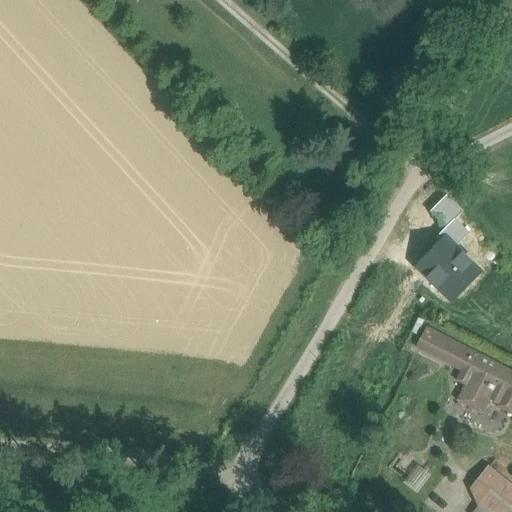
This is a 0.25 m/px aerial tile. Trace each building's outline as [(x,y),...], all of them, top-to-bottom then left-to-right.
[(452,209),(434,194),(426,203),(444,219),(452,209)] [(469,270),(434,233),(405,258),(440,296),(469,270)] [(511,413),(511,373),(426,329),(416,348),(462,372),(458,380),(466,384),(457,401),(482,414),(489,401),(498,406),(497,407),(511,414),(511,413)] [(383,467),(416,492),(429,474),(396,449),(383,467)] [(511,511),(511,488),(488,469),(477,482),(490,492),(473,511),(511,511)]
